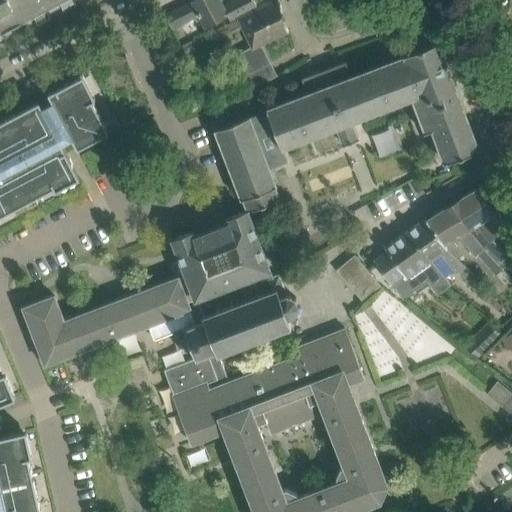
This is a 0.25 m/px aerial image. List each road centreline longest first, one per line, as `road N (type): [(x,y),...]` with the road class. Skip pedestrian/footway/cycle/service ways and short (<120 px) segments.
road 1 (unclassified): [(351,248),(511,154)]
road 2 (unclassified): [(186,180),(126,16)]
road 3 (residential): [(511,138),(441,0)]
road 4 (residential): [(0,82),(126,16)]
road 5 (residential): [(310,0),(329,31),(416,0)]
